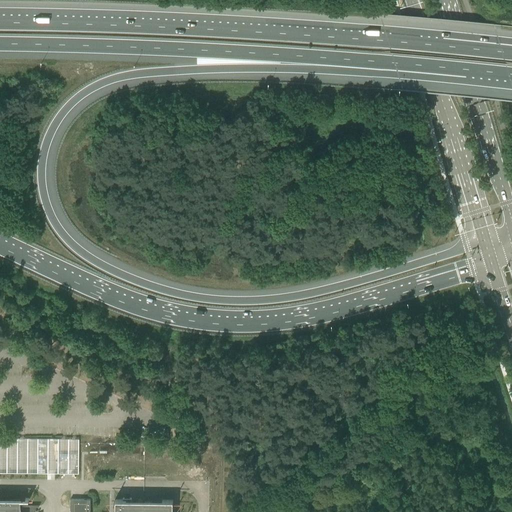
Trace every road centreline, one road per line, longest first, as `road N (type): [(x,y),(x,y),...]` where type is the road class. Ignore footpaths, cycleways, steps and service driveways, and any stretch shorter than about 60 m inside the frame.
road 1 (motorway): [(484,242),(331,288),(254,300),(156,287),(112,270),(78,244),(56,214),(47,157),(63,114),(88,90),(145,72),(321,57)]
road 2 (motorway): [(511,53),(0,24)]
road 3 (motorway): [(0,234),(151,301),(232,313),(316,305),(488,256)]
road 4 (motorway): [(0,44),(321,57)]
road 5 (primary): [(409,0),(484,242)]
road 6 (primary): [(511,221),(444,0)]
road 7 (motorway): [(321,57),(511,74)]
